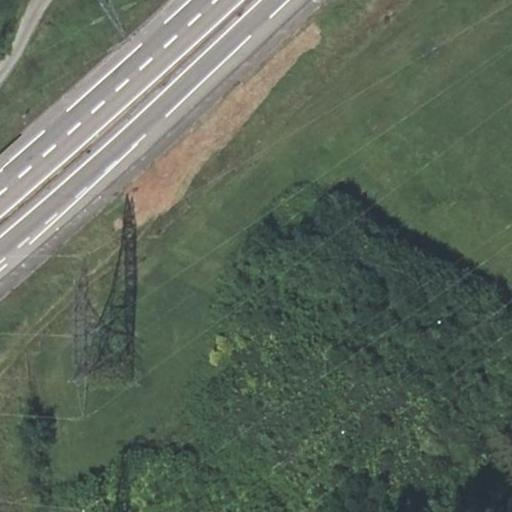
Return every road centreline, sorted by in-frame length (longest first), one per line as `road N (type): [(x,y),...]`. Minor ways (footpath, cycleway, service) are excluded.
road 1 (trunk): [(0,257),(281,0)]
road 2 (trunk): [(217,0),(0,196)]
